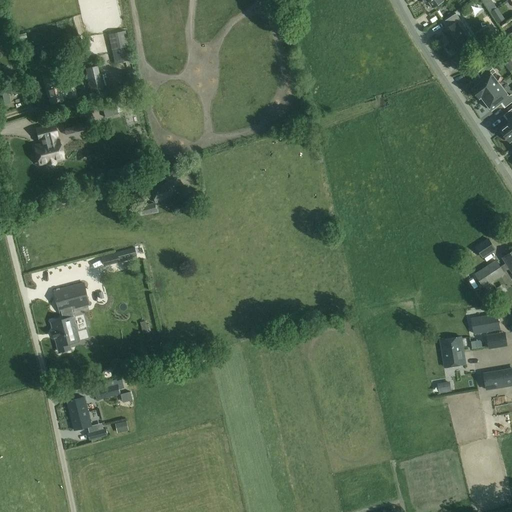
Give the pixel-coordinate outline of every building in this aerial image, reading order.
[(433,8),(444,1),(443,0),(422,0),(425,4),(429,2),(433,8)] [(492,3),(487,6),(490,12),(495,8),(492,3)] [(491,11),(494,16),(500,13),(497,8),(491,11)] [(443,30),(447,37),(448,37),(451,41),(450,41),(448,43),(454,51),(462,46),(464,49),(471,45),(466,37),(470,34),(456,13),(443,22),(447,28),(443,30)] [(115,64),(131,61),(126,31),(109,34),(115,64)] [(481,96),(482,97),(499,84),(492,75),(495,72),(489,63),(477,73),(483,81),(473,89),(479,98),(481,96)] [(102,89),(97,66),(85,69),(90,92),(102,89)] [(64,87),(60,88),(56,74),(42,78),(50,103),(63,100),(62,95),(67,94),(68,97),(75,95),(72,83),(64,86),(64,87)] [(508,96),(499,84),(482,97),(492,110),(501,102),(505,107),(511,101),(511,95),(511,94),(508,96)] [(501,130),(510,142),(511,140),(511,108),(504,115),(510,123),(501,130)] [(84,117),(68,121),(70,130),(86,125),(84,117)] [(56,135),(54,125),(36,129),(39,140),(41,139),(43,145),(35,147),(39,164),(47,162),(48,164),(48,165),(50,166),(52,166),(53,165),(54,164),(54,162),(54,160),(63,158),(58,141),(55,141),(54,136),(56,135)] [(181,169),(172,172),(173,178),(183,175),(181,169)] [(170,182),(156,186),(155,182),(151,183),(152,187),(156,203),(171,199),(172,201),(174,200),(174,199),(174,198),(170,182)] [(137,207),(139,217),(157,212),(155,203),(137,207)] [(495,249),(492,245),(488,239),(476,246),(483,257),(495,249)] [(136,255),(134,248),(117,253),(119,260),(136,255)] [(511,252),(503,258),(506,263),(500,267),(496,261),(475,275),(483,287),(504,274),(504,272),(509,269),(511,272),(511,252)] [(75,325),(73,318),(74,317),(72,309),(89,304),(84,283),(55,290),(60,312),(62,312),(64,319),(52,322),(55,333),(58,332),(63,352),(78,348),(72,325),(74,325),(75,325)] [(497,314),(471,318),(474,333),(500,329),(497,314)] [(489,348),(501,346),(507,345),(505,332),(487,335),(489,348)] [(461,337),(440,340),(445,367),(465,364),(461,337)] [(486,389),(506,386),(511,384),(511,368),(484,373),(486,389)] [(110,386),(94,390),(97,400),(121,394),(119,389),(124,388),(122,380),(117,381),(117,379),(109,381),(110,386)] [(440,392),(450,389),(449,383),(438,385),(440,392)] [(123,402),(133,400),(131,392),(121,394),(123,402)] [(84,397),(77,399),(67,401),(74,430),(92,425),(84,397)] [(507,436),(506,427),(511,427),(511,408),(495,409),(497,437),(507,436)] [(126,422),(119,424),(121,432),(128,430),(126,422)] [(106,428),(88,433),(89,440),(108,435),(106,428)]
